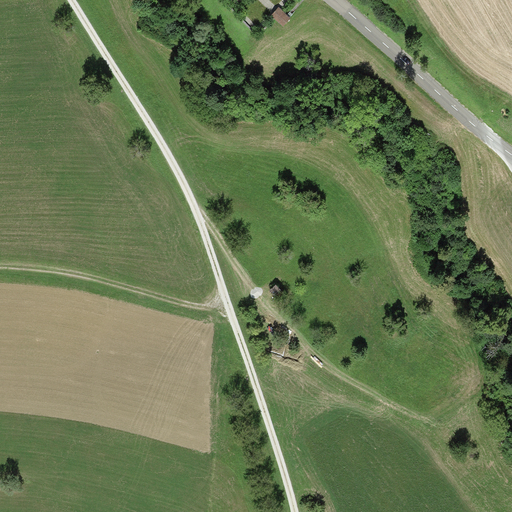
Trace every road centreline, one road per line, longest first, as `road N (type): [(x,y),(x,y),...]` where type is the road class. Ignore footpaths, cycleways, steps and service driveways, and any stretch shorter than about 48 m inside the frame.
road 1 (track): [(70,0),(185,194),(292,511)]
road 2 (tertiary): [(331,0),(511,157)]
road 3 (track): [(0,266),(63,271),(180,302),(225,300)]
road 4 (track): [(192,211),(318,359)]
